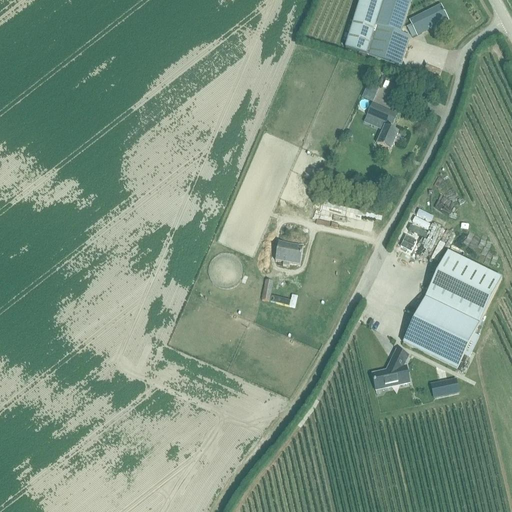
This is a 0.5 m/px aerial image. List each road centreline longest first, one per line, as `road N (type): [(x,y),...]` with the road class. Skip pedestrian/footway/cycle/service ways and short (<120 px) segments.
road 1 (unclassified): [(336,333),(434,143),(463,52),(507,20)]
road 2 (track): [(216,511),(301,397),(336,333)]
